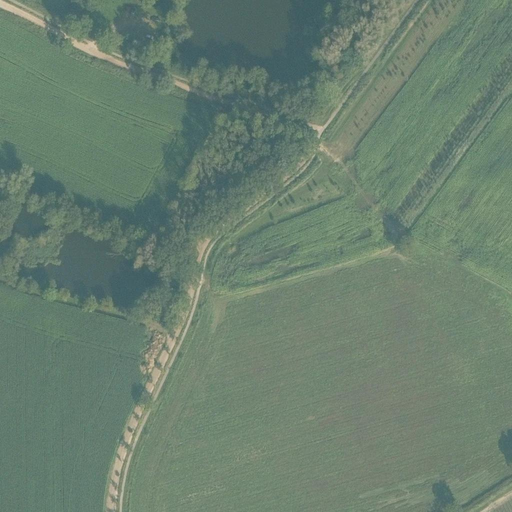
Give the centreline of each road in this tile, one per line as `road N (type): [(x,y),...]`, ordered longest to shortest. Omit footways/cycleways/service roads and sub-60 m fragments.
road 1 (track): [(314,132),(303,161),(201,248),(180,325),(126,447),(114,511)]
road 2 (track): [(314,132),(86,52),(0,6)]
